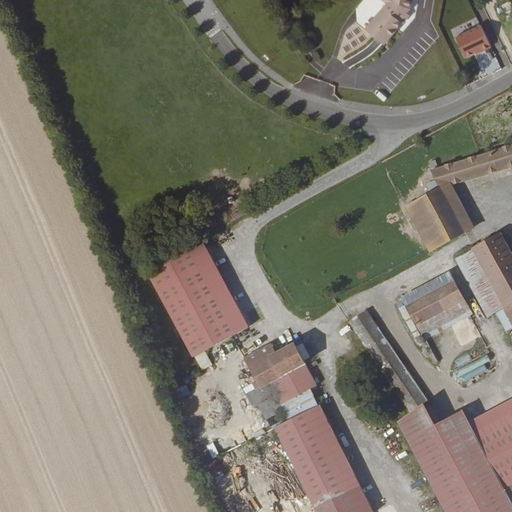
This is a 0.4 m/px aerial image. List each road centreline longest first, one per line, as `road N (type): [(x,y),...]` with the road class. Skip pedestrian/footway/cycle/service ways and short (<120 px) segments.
road 1 (tertiary): [(190,0),(265,85),(365,124),(397,122)]
road 2 (residential): [(252,222),(391,140),(397,122)]
road 3 (tertiary): [(397,122),(432,120),(511,78)]
